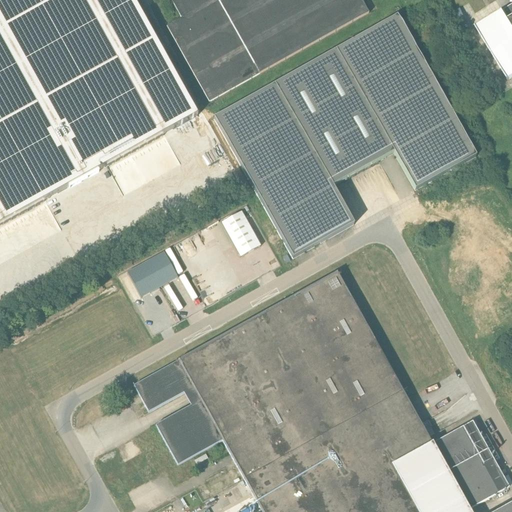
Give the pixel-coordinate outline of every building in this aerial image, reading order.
[(0,0),(0,226),(197,117),(132,0),(0,0)] [(170,0),(181,19),(166,27),(209,103),(369,14),(360,0),(170,0)] [(511,30),(501,13),(475,29),(507,80),(511,77),(511,30)] [(476,158),(397,16),(214,119),(293,260),(354,226),(333,188),(394,154),(415,192),(476,158)] [(414,224),(430,215),(424,205),(408,213),(414,224)] [(221,223),(240,257),(260,246),(241,212),(221,223)] [(141,299),(178,279),(164,254),(127,274),(141,299)] [(229,454),(260,511),(311,511),(313,511),(432,445),(381,352),(337,274),(133,387),(149,414),(193,389),(200,402),(155,426),(178,466),(222,442),(229,454)] [(313,511),(311,511),(511,511),(511,505),(499,511),(469,511),(469,510),(508,488),(472,423),(432,445),(313,511)]
